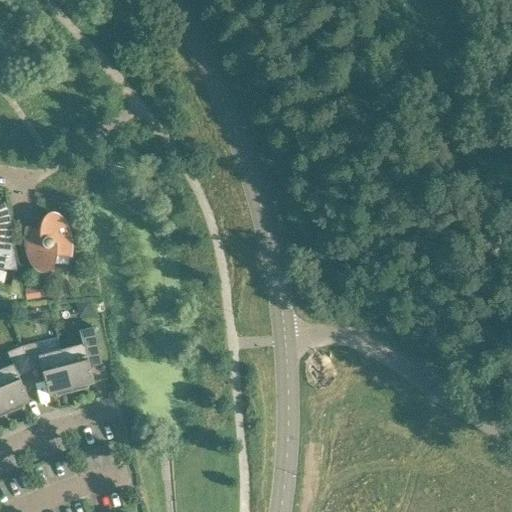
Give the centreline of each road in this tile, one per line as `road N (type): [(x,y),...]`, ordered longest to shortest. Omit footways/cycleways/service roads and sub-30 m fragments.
road 1 (secondary): [(284,337),(250,173),(173,0)]
road 2 (unclassified): [(284,337),(368,342),(511,439)]
road 3 (secondary): [(280,511),(284,337)]
road 4 (residential): [(0,448),(118,413)]
